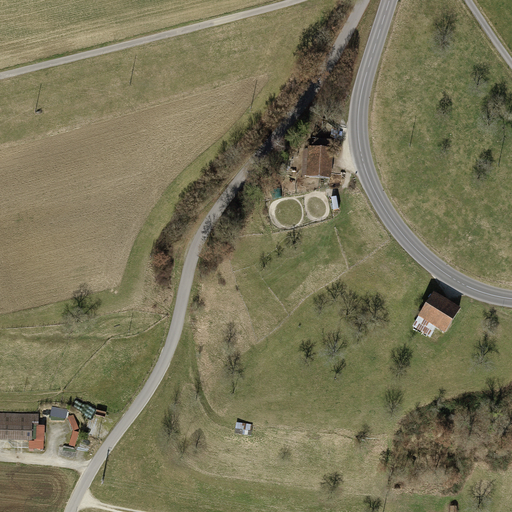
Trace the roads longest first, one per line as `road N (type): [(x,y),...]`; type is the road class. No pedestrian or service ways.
road 1 (unclassified): [(364,0),(299,109),(204,231),(160,369),(70,511)]
road 2 (secondary): [(390,0),(358,119),(368,175),(388,215),(423,255),(457,281),(511,298)]
